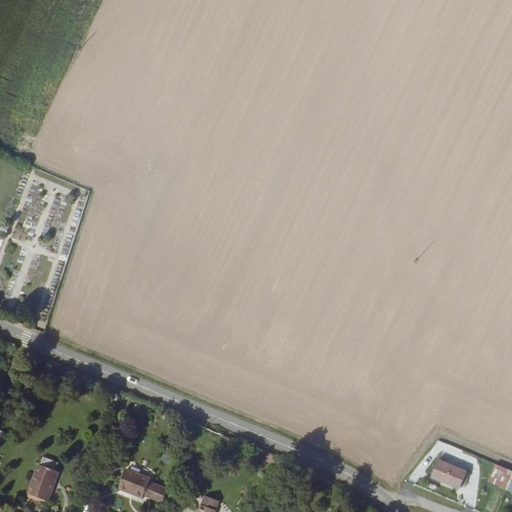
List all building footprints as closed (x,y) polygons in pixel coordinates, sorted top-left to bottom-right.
[(467,472),(439,460),(431,478),(460,490),(467,472)] [(508,490),(511,480),(511,471),(496,464),(489,481),(508,490)] [(53,488),(58,473),(40,466),(29,496),(49,504),(55,488),(53,488)] [(150,484),(151,481),(127,472),(119,491),(144,501),(145,498),(150,484)] [(152,501),(157,487),(150,484),(145,498),(152,501)] [(157,487),(152,501),(163,505),(168,490),(157,487)] [(216,511),(220,503),(206,498),(200,511),(216,511)]
